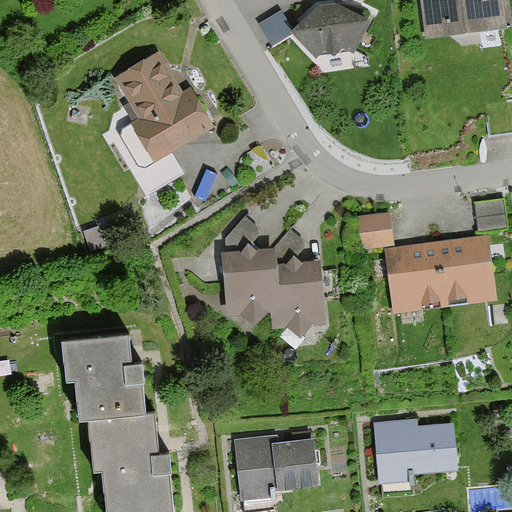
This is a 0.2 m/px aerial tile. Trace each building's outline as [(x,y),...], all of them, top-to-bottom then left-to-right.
[(509,29),(505,0),(423,0),(428,40),(509,29)] [(374,26),(333,9),(321,10),(293,38),(321,62),(329,56),(338,61),(346,55),(356,59),(374,26)] [(184,97),(158,56),(114,84),(139,123),(134,127),(159,166),(217,129),(193,91),(184,97)] [(506,203),(476,206),(478,234),(508,232),(506,203)] [(394,249),(390,216),(357,219),(361,253),(394,249)] [(307,267),(299,260),(307,246),(290,234),(269,254),(263,255),(252,249),(252,247),(264,236),(247,221),(226,243),(227,256),(226,256),(229,321),(247,320),(260,328),(272,318),(276,318),(276,332),(294,331),(305,341),(317,329),(331,329),(327,266),(307,267)] [(501,305),(492,239),(386,253),(395,319),(501,305)] [(129,362),(125,332),(56,340),(61,383),(73,382),(78,422),(85,421),(91,473),(102,472),(106,511),(175,511),(171,474),(173,474),(170,452),(157,453),(152,412),(145,413),(141,383),(144,382),(142,360),(129,362)] [(417,423),(374,426),(379,489),(418,486),(418,477),(458,474),(455,427),(418,429),(417,423)] [(322,489),(318,442),(279,445),(278,439),(237,443),(242,504),(279,501),(279,493),(322,489)]
